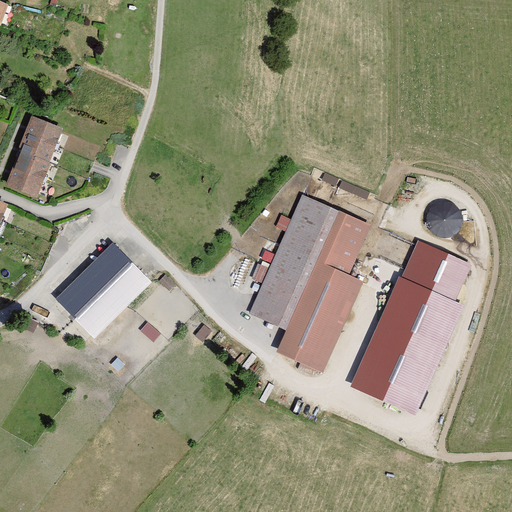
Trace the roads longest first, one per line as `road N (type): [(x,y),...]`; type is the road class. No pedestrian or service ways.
road 1 (residential): [(110,221),(291,376),(422,432)]
road 2 (unclassified): [(103,199),(116,195),(157,81),(164,0)]
road 3 (residential): [(0,321),(100,220),(110,221)]
